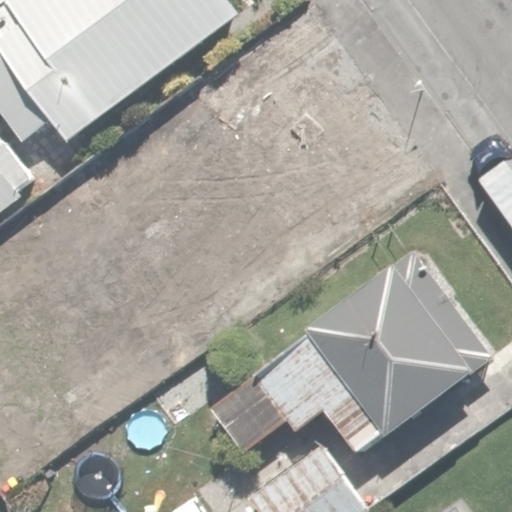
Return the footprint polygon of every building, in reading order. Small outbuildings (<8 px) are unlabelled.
[(60,110),(77,133),(249,5),(245,0),(2,0),(4,2),(0,4),(0,23),(7,33),(0,38),(0,86),(32,130),(60,110)] [(297,131),(262,83),(127,185),(209,294),(376,169),(329,107),(297,131)] [(0,209),(44,177),(1,118),(0,119),(0,209)] [(496,347),(418,247),(220,402),(254,446),(295,413),(305,426),(327,408),(361,452),(496,347)] [(511,511),(511,412),(380,511),(511,511)] [(357,511),(374,500),(325,436),(253,490),(268,510),(266,511),(357,511)]
